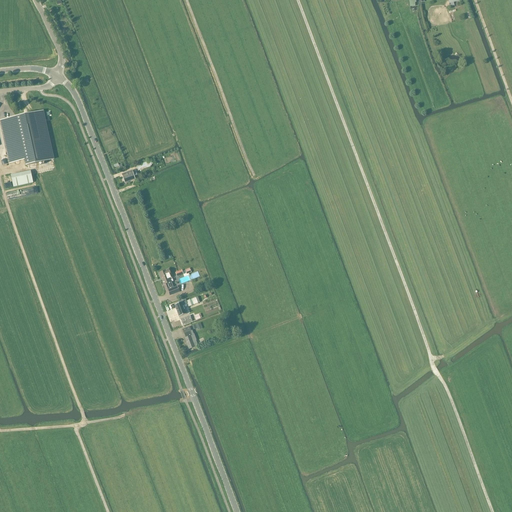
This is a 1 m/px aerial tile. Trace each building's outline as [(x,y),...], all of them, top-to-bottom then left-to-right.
[(43,111),(0,121),(9,163),(26,160),(27,165),(53,160),(43,111)] [(141,164),(136,165),(138,170),(142,168),(143,170),(151,167),(150,165),(152,165),(154,164),(152,160),(150,161),(141,164)] [(13,187),(33,183),(30,171),(11,175),(13,187)] [(132,171),(122,175),(125,182),(135,179),(134,176),(137,175),(135,171),(132,172),(132,171)] [(165,271),(159,273),(166,290),(167,289),(170,295),(179,292),(177,286),(173,288),(171,282),(170,282),(169,279),(171,278),(169,275),(170,274),(169,269),(165,271)] [(181,284),(191,280),(189,274),(179,278),(181,284)] [(203,298),(200,299),(205,312),(218,307),(213,293),(202,296),(203,298)] [(178,304),(175,305),(175,306),(179,317),(186,314),(183,305),(187,303),(185,300),(178,303),(178,304)] [(190,316),(180,319),(183,325),(192,321),(190,316)] [(182,329),(185,338),(184,338),(188,349),(198,346),(196,341),(194,334),(193,334),(192,331),(191,331),(189,327),(182,329)]
